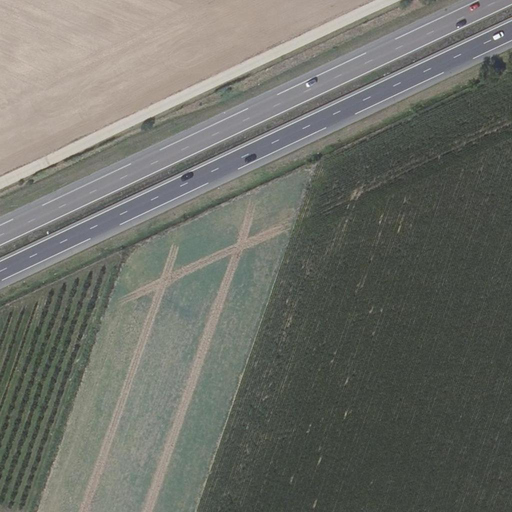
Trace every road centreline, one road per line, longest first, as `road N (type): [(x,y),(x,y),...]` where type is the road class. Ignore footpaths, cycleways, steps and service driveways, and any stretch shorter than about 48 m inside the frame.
road 1 (trunk): [(0,271),(511,30)]
road 2 (trunk): [(499,0),(0,235)]
road 3 (track): [(0,178),(379,0)]
